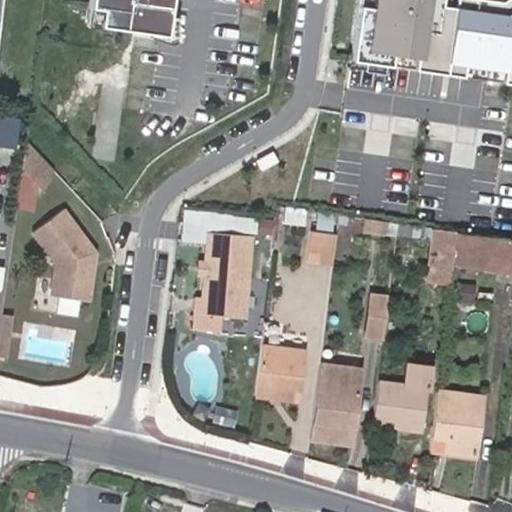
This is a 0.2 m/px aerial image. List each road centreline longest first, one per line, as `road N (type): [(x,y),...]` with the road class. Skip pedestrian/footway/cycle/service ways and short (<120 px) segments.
road 1 (residential): [(320,0),(297,111),(164,194),(152,215),(122,455)]
road 2 (tertiary): [(122,455),(338,511)]
road 3 (tertiary): [(0,430),(122,455)]
